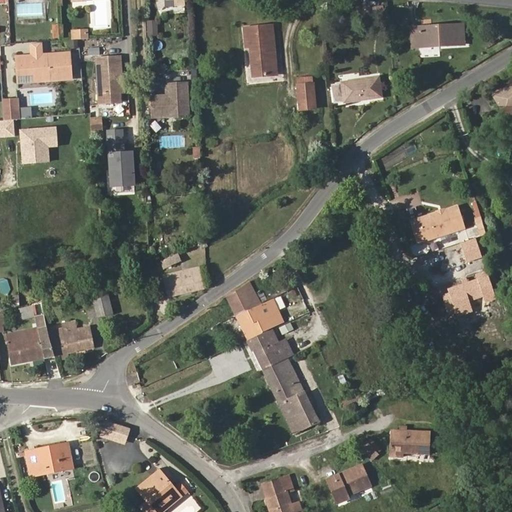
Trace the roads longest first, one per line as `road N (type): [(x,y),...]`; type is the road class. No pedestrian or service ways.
road 1 (residential): [(99,403),(122,357),(288,239),(363,150),(511,55)]
road 2 (residential): [(238,511),(167,437),(99,403)]
road 3 (unknown): [(125,412),(256,360)]
